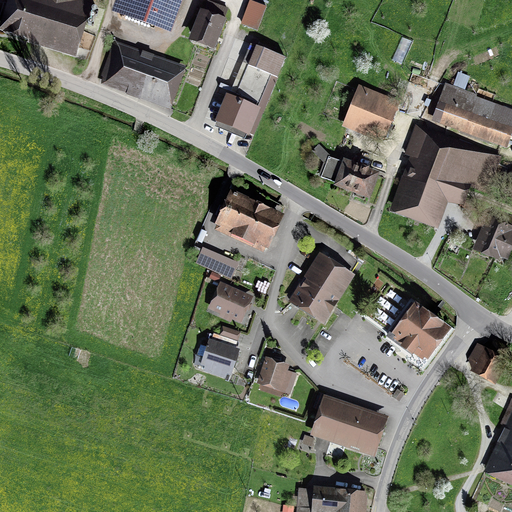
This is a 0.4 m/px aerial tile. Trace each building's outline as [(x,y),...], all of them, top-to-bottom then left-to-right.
[(0,35),(76,59),(91,8),(79,4),(80,0),(9,0),(0,32),(0,35)] [(183,0),(115,0),(111,13),(171,35),(183,0)] [(265,12),(250,6),(242,27),(258,33),(265,12)] [(224,25),(202,16),(192,41),(213,50),(224,25)] [(184,69),(118,47),(105,83),(169,107),(184,69)] [(280,59),(256,50),(249,67),(273,77),(280,59)] [(236,101),(227,98),(216,124),(249,137),(259,110),(273,77),(249,67),(236,101)] [(511,132),(511,113),(446,89),(434,122),(506,149),(511,132)] [(400,106),(361,90),(345,130),(384,145),(400,106)] [(502,160),(419,130),(409,157),(414,159),(407,179),(394,214),(437,230),(447,201),(463,207),(471,184),(491,191),(502,160)] [(380,174),(346,162),(336,188),(371,200),(380,174)] [(222,223),(264,245),(281,213),(239,191),(222,223)] [(502,264),(511,243),(511,224),(491,215),(474,252),(502,264)] [(237,265),(202,251),(197,265),(231,279),(237,265)] [(353,278),(321,256),(291,302),(324,323),(353,278)] [(240,324),(251,299),(220,285),(209,311),(240,324)] [(429,353),(445,330),(418,311),(398,340),(409,347),(414,351),(418,345),(429,353)] [(240,334),(222,329),(220,337),(237,342),(240,334)] [(238,352),(209,342),(201,365),(206,367),(204,373),(225,380),(226,375),(230,376),(238,352)] [(508,362),(477,346),(469,361),(473,372),(495,386),(508,362)] [(288,368),(266,361),(258,385),(284,393),(290,375),(286,373),(288,368)] [(386,419),(325,399),(313,437),(373,456),(386,419)] [(511,416),(484,473),(511,486),(511,416)] [(314,441),(305,438),(302,446),(311,449),(314,441)] [(363,511),(364,493),(334,492),(335,489),(315,489),(315,492),(300,491),(299,511),(363,511)]
